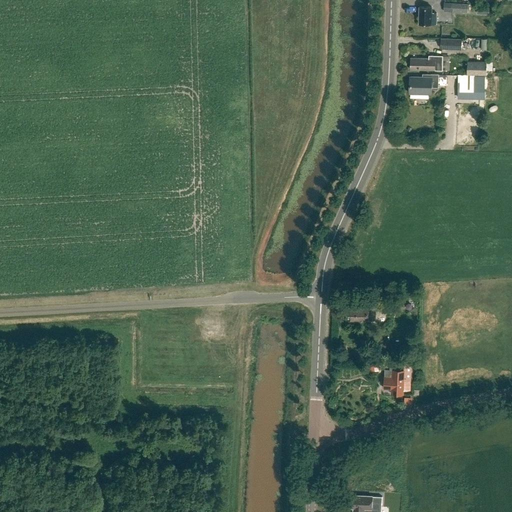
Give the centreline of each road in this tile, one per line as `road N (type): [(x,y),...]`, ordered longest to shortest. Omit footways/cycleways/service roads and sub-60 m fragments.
road 1 (unclassified): [(318,295),(0,313)]
road 2 (unknown): [(238,299),(244,259),(295,117),(308,0)]
road 3 (tertiary): [(318,295),(328,247),(382,121),(390,0)]
road 4 (unclassified): [(314,436),(344,436),(511,393)]
road 5 (tertiary): [(314,436),(318,295)]
